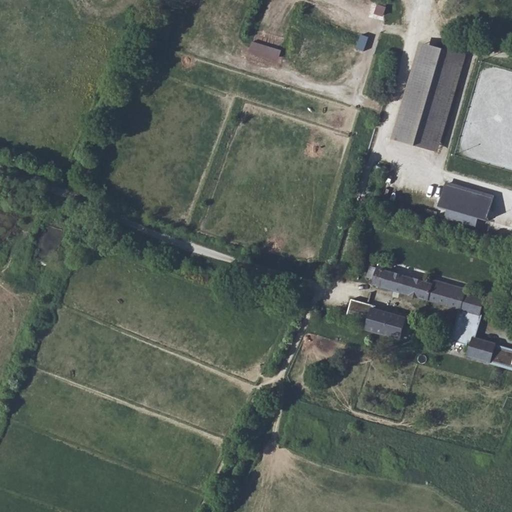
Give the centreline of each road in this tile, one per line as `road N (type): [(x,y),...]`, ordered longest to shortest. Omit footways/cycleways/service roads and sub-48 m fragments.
road 1 (unclassified): [(334,290),(149,231),(0,170)]
road 2 (unclassified): [(334,290),(427,0)]
road 3 (track): [(372,158),(511,201)]
